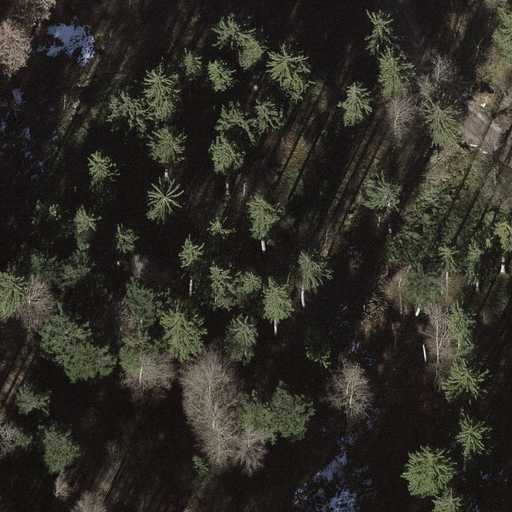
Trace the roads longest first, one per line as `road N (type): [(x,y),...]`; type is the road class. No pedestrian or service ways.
road 1 (track): [(389,0),(451,106),(511,150)]
road 2 (track): [(0,384),(147,511)]
